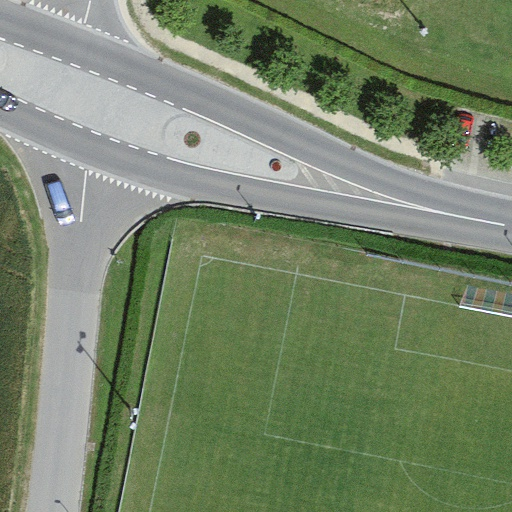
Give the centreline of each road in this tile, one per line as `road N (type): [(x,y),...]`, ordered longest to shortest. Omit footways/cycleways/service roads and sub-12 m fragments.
road 1 (tertiary): [(511,222),(398,183),(87,49)]
road 2 (tertiary): [(89,156),(271,197),(511,232)]
road 3 (residential): [(89,156),(40,511)]
